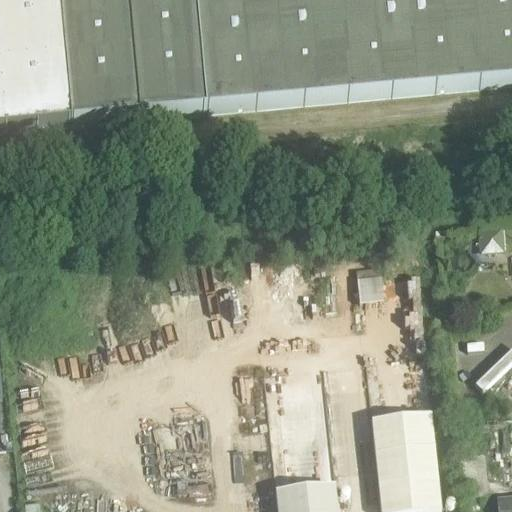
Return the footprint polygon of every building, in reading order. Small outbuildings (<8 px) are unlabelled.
[(511,0),(0,0),(0,135),(511,89),(511,0)] [(501,234),(481,236),(482,247),(488,256),(503,254),(501,234)] [(380,274),(356,276),(357,288),(381,285),(380,274)] [(381,285),(357,288),(359,309),(383,306),(381,285)] [(440,511),(425,362),(365,369),(379,511),(440,511)] [(337,511),(323,373),(263,379),(276,511),(337,511)] [(483,462),(461,464),(464,503),(486,501),(483,462)] [(511,511),(511,501),(498,503),(499,511),(511,511)]
